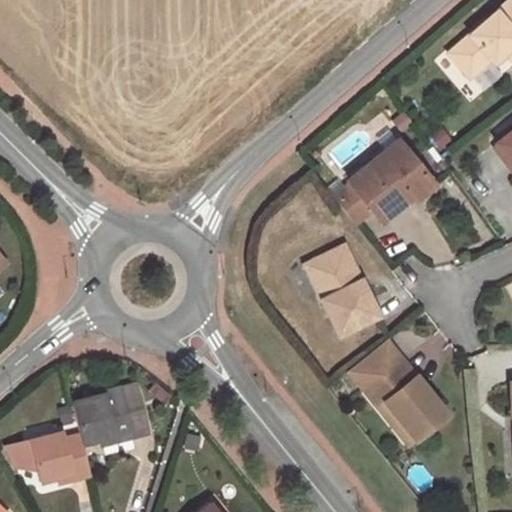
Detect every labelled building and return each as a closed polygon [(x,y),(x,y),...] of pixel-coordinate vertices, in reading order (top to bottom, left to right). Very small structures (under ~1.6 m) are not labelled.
[(511,0),(504,0),(448,47),(469,72),(502,44),(511,55),(511,0)] [(511,130),(497,142),(511,161),(511,130)] [(396,135),(345,176),(346,178),(328,193),(351,220),(368,206),(378,217),(410,192),(412,195),(432,180),(396,135)] [(336,333),(376,314),(341,244),(308,260),(318,279),(311,282),(336,333)] [(382,402),(413,438),(445,412),(399,357),(361,389),(375,407),(382,402)] [(137,383),(120,387),(124,402),(141,398),(137,383)] [(120,387),(102,391),(103,394),(71,402),(78,433),(82,445),(97,440),(113,436),(115,443),(150,433),(141,398),(124,402),(120,387)] [(375,407),(406,444),(413,438),(382,402),(375,407)] [(63,431),(28,440),(39,483),(54,479),(73,475),(74,480),(90,476),(82,445),(78,433),(64,436),(63,431)] [(97,440),(99,447),(115,443),(113,436),(97,440)] [(54,479),(56,485),(74,480),(73,475),(54,479)] [(217,511),(208,500),(193,511),(217,511)]
